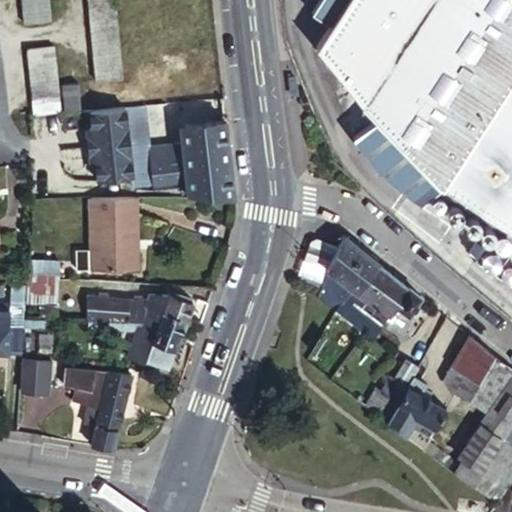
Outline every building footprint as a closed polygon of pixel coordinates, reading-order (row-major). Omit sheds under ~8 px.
[(19,0),(21,22),(46,20),(44,0),(19,0)] [(109,0),(82,0),(90,78),(116,76),(109,0)] [(511,0),(317,0),(312,9),(330,22),(316,43),(318,47),(334,66),(348,84),(377,117),(395,137),(440,186),(511,81),(511,0)] [(183,26),(181,1),(149,5),(152,29),(183,26)] [(179,88),(218,85),(214,36),(174,41),(177,76),(178,83),(179,88)] [(23,50),(28,112),(53,110),(48,47),(23,50)] [(158,77),(158,81),(168,80),(168,84),(178,83),(177,76),(158,77)] [(178,91),(179,88),(178,83),(168,84),(168,80),(158,81),(160,93),(178,91)] [(55,83),(57,107),(72,106),(71,87),(70,81),(55,83)] [(511,81),(440,186),(511,234),(511,81)] [(72,106),(72,108),(85,107),(115,105),(113,83),(71,87),(72,106)] [(127,181),(148,178),(145,143),(142,103),(120,104),(126,173),(127,181)] [(91,176),(126,173),(120,104),(115,105),(85,107),(87,125),(81,125),(84,159),(89,159),(91,176)] [(183,184),(184,194),(229,197),(222,117),(177,121),(179,140),(145,143),(148,178),(149,183),(183,184)] [(433,194),(440,186),(395,137),(377,117),(353,133),(358,144),(369,161),(379,174),(396,190),(420,206),(421,204),(425,206),(433,194)] [(86,194),(87,229),(134,227),(133,193),(86,194)] [(134,227),(87,229),(88,247),(73,247),(74,267),(127,265),(125,239),(135,238),(134,227)] [(320,295),(375,337),(384,325),(359,305),(366,296),(358,289),(377,263),(345,237),(340,248),(331,267),(330,270),(320,295)] [(125,239),(127,265),(135,265),(135,238),(125,239)] [(306,262),(330,270),(331,267),(340,248),(316,240),(311,243),(306,262)] [(26,258),(26,270),(54,270),(55,257),(26,258)] [(421,298),(377,263),(358,289),(366,296),(359,305),(384,325),(387,327),(402,307),(409,313),(421,298)] [(51,275),(26,274),(25,298),(32,299),(47,299),(50,300),(51,275)] [(22,282),(7,282),(5,296),(21,297),(22,282)] [(88,293),(88,314),(89,315),(95,315),(123,316),(139,317),(143,306),(159,307),(160,304),(183,313),(190,295),(178,289),(165,288),(164,291),(148,290),(146,297),(107,296),(107,293),(98,292),(88,293)] [(32,299),(32,312),(47,313),(47,299),(32,299)] [(165,360),(183,313),(160,304),(159,307),(143,306),(139,317),(125,351),(140,357),(142,352),(165,360)] [(0,348),(2,348),(16,349),(19,322),(9,321),(3,321),(4,307),(0,306),(0,348)] [(123,325),(123,316),(95,315),(95,325),(123,325)] [(511,376),(511,369),(469,336),(445,379),(447,387),(467,402),(487,417),(511,376)] [(48,393),(51,359),(23,358),(20,391),(48,393)] [(377,391),(367,406),(389,423),(415,374),(420,364),(412,360),(400,383),(391,378),(383,394),(377,391)] [(94,407),(85,442),(107,446),(126,373),(59,365),(57,383),(71,385),(70,400),(94,407)] [(415,374),(389,423),(406,436),(412,427),(427,438),(433,430),(434,431),(447,413),(421,394),(428,385),(415,374)] [(511,430),(511,376),(487,417),(478,430),(471,441),(461,457),(484,474),(511,430)] [(487,417),(467,402),(459,415),(478,430),(487,417)] [(511,477),(511,430),(484,474),(483,476),(476,487),(496,501),(511,477)] [(461,457),(471,441),(465,437),(454,453),(461,457)] [(430,444),(426,449),(435,454),(438,449),(430,444)] [(426,449),(426,450),(457,473),(462,466),(438,449),(435,454),(426,449)] [(462,466),(457,473),(476,487),(483,476),(465,462),(462,466)]
